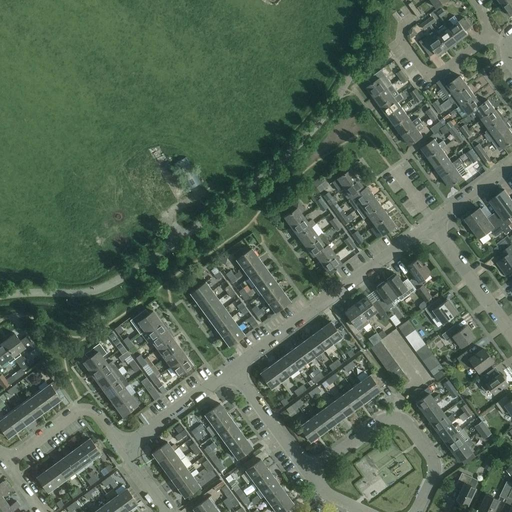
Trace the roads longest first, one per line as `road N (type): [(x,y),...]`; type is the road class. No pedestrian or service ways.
road 1 (unclassified): [(378,0),(337,98),(237,197),(101,288),(0,296)]
road 2 (residential): [(230,370),(431,222)]
road 3 (residential): [(415,511),(434,466),(405,423),(381,421),(310,472)]
road 4 (residential): [(7,462),(76,411),(95,413),(122,447)]
road 5 (residential): [(488,35),(431,75),(400,38),(413,19)]
road 6 (residential): [(511,333),(431,222)]
road 7 (residential): [(122,447),(230,370)]
road 8 (residential): [(230,370),(310,472)]
